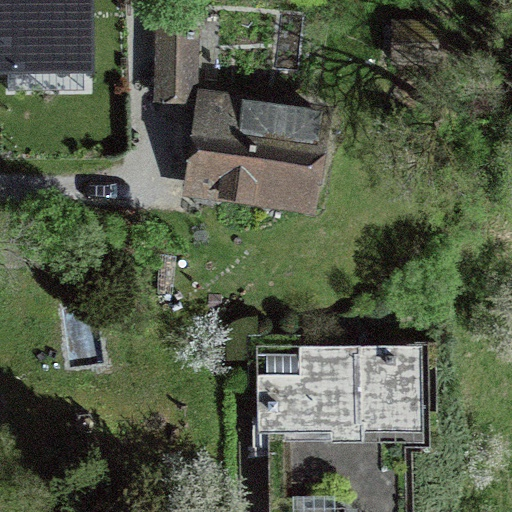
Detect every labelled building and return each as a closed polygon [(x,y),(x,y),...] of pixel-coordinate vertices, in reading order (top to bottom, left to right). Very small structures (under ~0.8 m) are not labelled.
[(90,0),(0,0),(0,49),(2,50),(2,69),(91,68),(90,0)] [(434,25),(394,25),(394,55),(434,55),(434,25)] [(159,28),(157,96),(193,97),(195,29),(159,28)] [(206,97),(193,188),(303,203),(319,111),(206,97)] [(281,439),(282,511),(402,511),(400,417),(413,417),(412,350),(299,352),(299,372),(266,373),(268,439),(281,439)]
